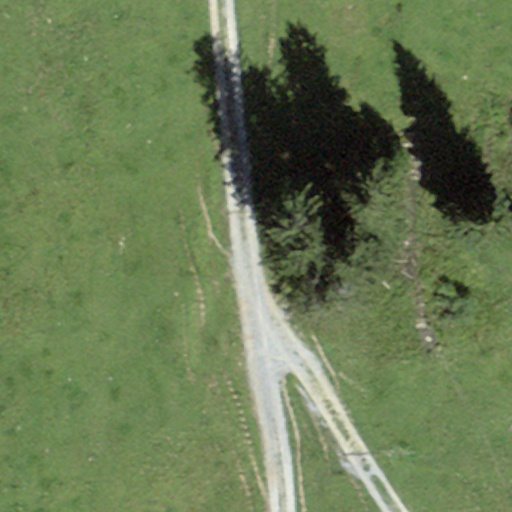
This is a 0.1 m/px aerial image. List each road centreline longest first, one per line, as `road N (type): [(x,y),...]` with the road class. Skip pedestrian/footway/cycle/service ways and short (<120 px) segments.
road 1 (track): [(222,0),(241,230),(397,511)]
road 2 (track): [(241,230),(277,511)]
